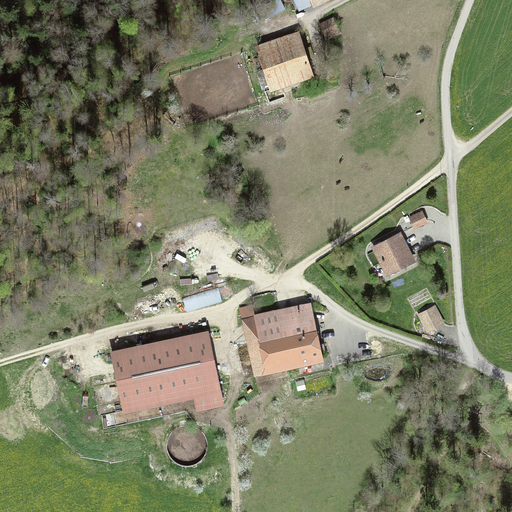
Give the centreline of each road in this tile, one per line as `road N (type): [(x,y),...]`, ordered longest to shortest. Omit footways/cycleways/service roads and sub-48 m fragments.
road 1 (track): [(58,347),(219,312),(283,283),(511,114)]
road 2 (unclassified): [(511,378),(477,360),(460,319),(445,95),(450,50),(469,0)]
